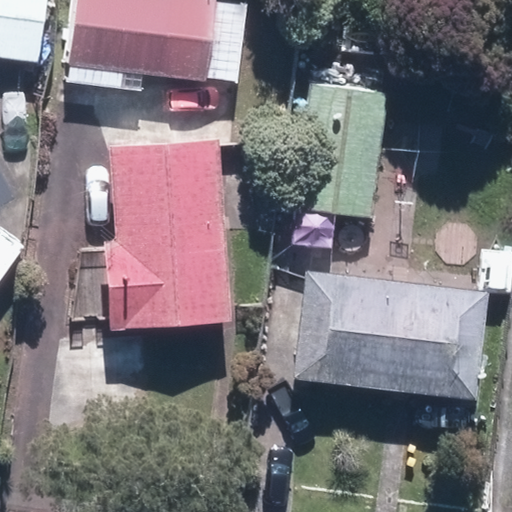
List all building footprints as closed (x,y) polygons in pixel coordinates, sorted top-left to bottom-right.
[(45,0),(0,0),(0,52),(5,54),(38,58),(45,0)] [(219,0),(79,0),(72,63),(100,67),(210,80),(219,0)] [(392,87),(311,76),(294,204),(311,207),(375,215),(392,87)] [(106,231),(114,322),(233,312),(218,130),(110,139),(118,230),(106,231)] [(0,195),(18,185),(0,155),(0,195)] [(489,281),(308,262),(296,371),(477,390),(489,281)]
